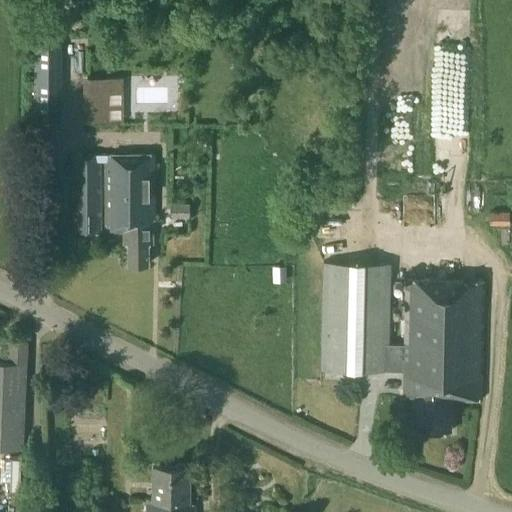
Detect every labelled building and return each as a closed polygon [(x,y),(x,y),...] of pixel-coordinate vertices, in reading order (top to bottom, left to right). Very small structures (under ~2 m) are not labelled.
[(62,42),(35,42),(34,122),(61,122),(62,42)] [(84,117),(112,117),(112,102),(124,102),(124,73),(84,73),(84,117)] [(152,220),(155,220),(155,154),(71,155),(72,232),(99,232),(99,161),(104,161),(105,232),(122,232),(122,243),(127,243),(127,265),(147,264),(147,242),(153,242),(152,220)] [(190,215),(190,201),(170,201),(170,215),(190,215)] [(510,222),(510,210),(489,210),(490,223),(510,222)] [(404,370),(403,411),(412,411),(411,429),(450,430),(451,398),(480,398),(483,281),(405,277),(404,344),(388,344),(389,263),(323,262),(321,369),(388,370),(404,370)] [(0,448),(22,449),(27,342),(8,341),(8,363),(0,362),(0,448)] [(194,511),(195,503),(188,503),(188,467),(152,466),(152,498),(147,498),(146,511),(194,511)]
